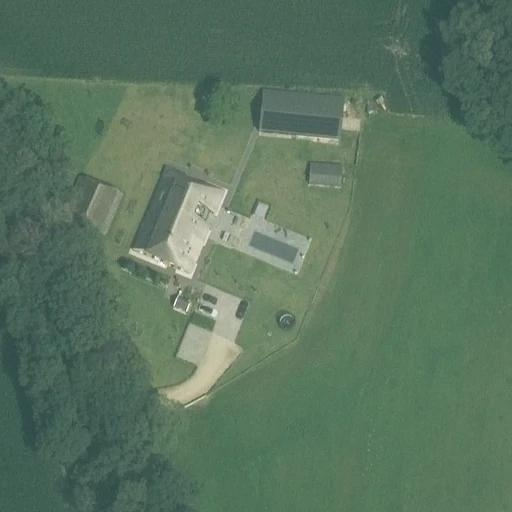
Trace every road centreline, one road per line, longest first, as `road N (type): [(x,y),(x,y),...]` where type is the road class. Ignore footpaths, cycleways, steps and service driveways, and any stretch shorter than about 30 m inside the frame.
road 1 (track): [(103,372),(159,511)]
road 2 (track): [(116,246),(103,372)]
